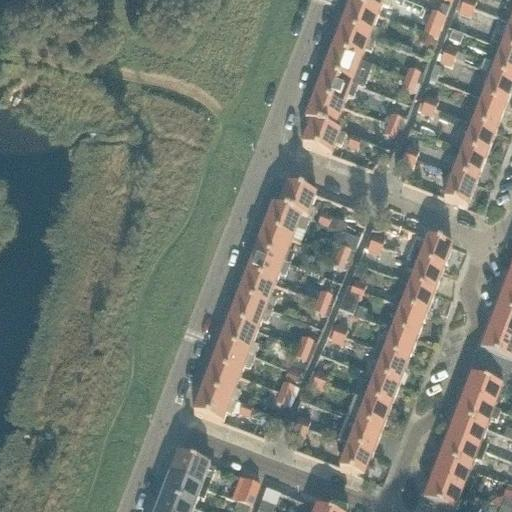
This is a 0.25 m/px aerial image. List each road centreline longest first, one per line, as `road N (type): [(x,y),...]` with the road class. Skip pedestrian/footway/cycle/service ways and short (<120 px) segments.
road 1 (residential): [(161,429),(264,156)]
road 2 (residential): [(486,240),(387,511)]
road 3 (residential): [(386,511),(161,429)]
road 4 (residential): [(486,240),(264,156)]
road 5 (residential): [(264,156),(324,0)]
